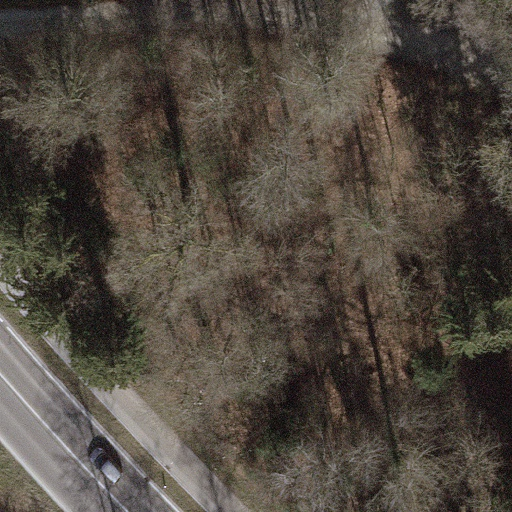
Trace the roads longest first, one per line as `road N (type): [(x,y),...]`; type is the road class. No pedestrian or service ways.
road 1 (track): [(511,58),(441,7),(0,29)]
road 2 (primary): [(0,368),(130,511)]
